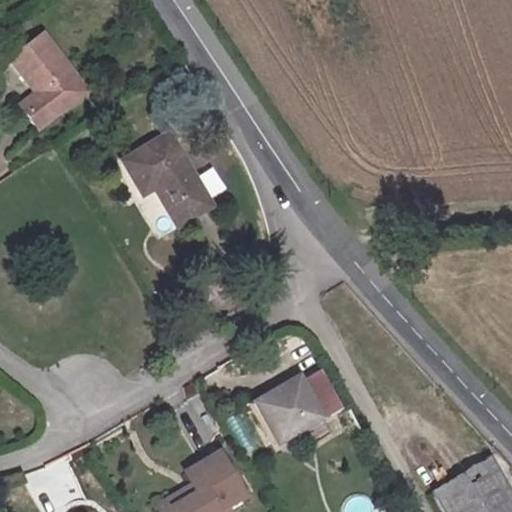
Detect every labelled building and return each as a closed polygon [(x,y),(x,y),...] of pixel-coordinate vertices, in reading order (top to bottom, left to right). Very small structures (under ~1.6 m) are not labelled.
[(44,32),(9,59),(36,91),(17,108),(38,132),(89,88),(44,32)] [(169,138),(126,165),(148,199),(157,192),(181,228),(213,208),(169,138)] [(320,370),(303,380),(326,421),(343,411),(320,370)] [(326,421),(303,380),(261,404),(283,445),(326,421)] [(211,511),(212,511),(248,491),(235,469),(226,474),(217,458),(188,474),(194,486),(162,504),(166,511),(211,511)] [(511,511),(511,490),(490,458),(438,492),(451,511),(511,511)]
